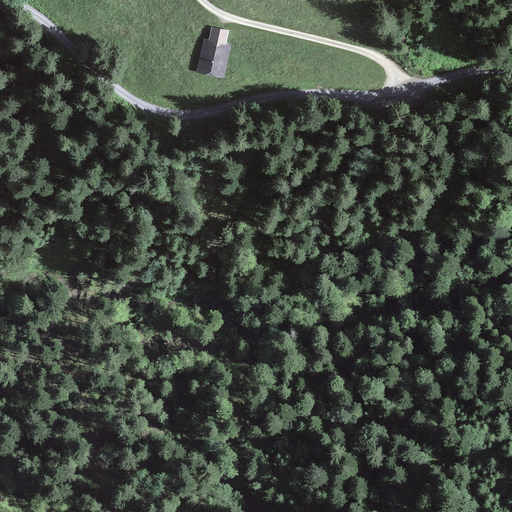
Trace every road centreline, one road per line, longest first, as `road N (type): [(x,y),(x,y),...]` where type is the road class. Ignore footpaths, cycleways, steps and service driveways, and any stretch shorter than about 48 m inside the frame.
road 1 (track): [(402,91),(276,95),(207,112),(159,111),(114,87),(42,18),(0,3)]
road 2 (track): [(201,0),(225,16),(356,49),(390,67),(402,91)]
road 3 (track): [(407,511),(421,473),(511,443)]
